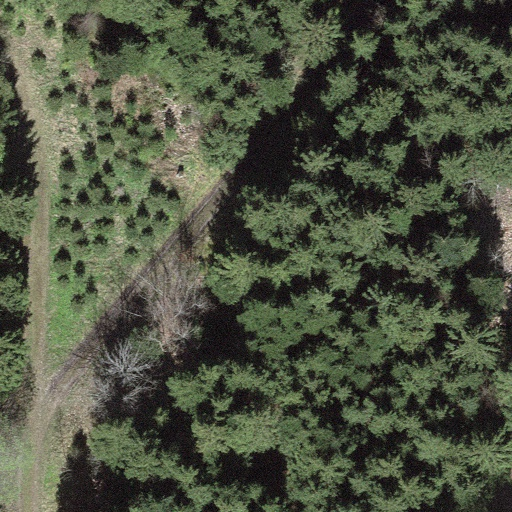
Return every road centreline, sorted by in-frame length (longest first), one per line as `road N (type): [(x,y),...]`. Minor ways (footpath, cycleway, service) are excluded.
road 1 (track): [(23,494),(371,0)]
road 2 (track): [(25,511),(38,214),(12,87),(0,65)]
